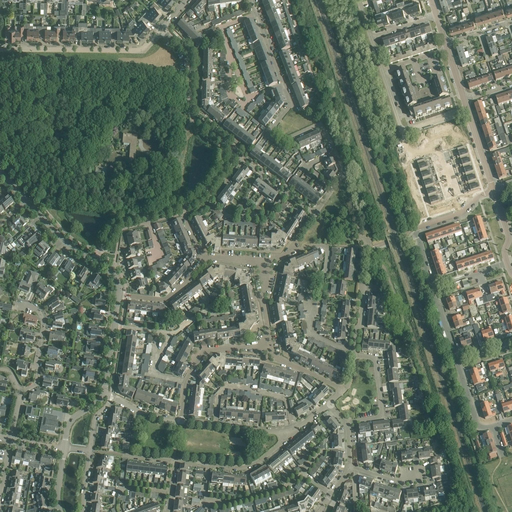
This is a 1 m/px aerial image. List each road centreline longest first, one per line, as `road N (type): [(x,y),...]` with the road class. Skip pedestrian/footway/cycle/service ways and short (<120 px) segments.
road 1 (residential): [(255,14),(290,104),(273,128),(286,139),(320,123)]
road 2 (residential): [(0,48),(140,51),(161,28)]
road 3 (residential): [(314,214),(365,246),(352,355)]
road 4 (residential): [(161,28),(188,56),(190,116),(234,154)]
road 5 (residential): [(433,287),(415,228),(460,213),(493,190)]
road 6 (residential): [(271,346),(205,350),(185,382),(180,421)]
road 7 (residential): [(291,433),(243,466),(173,460)]
